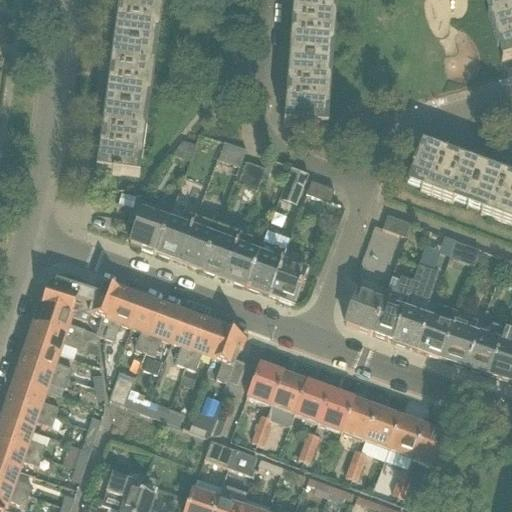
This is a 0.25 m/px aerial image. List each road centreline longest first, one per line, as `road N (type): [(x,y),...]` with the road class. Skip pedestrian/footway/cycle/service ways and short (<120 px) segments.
road 1 (residential): [(310,342),(21,242)]
road 2 (residential): [(362,199),(263,146),(266,0)]
road 3 (residential): [(21,242),(49,104),(58,0)]
road 4 (residential): [(511,416),(310,342)]
road 5 (residential): [(310,342),(362,199)]
